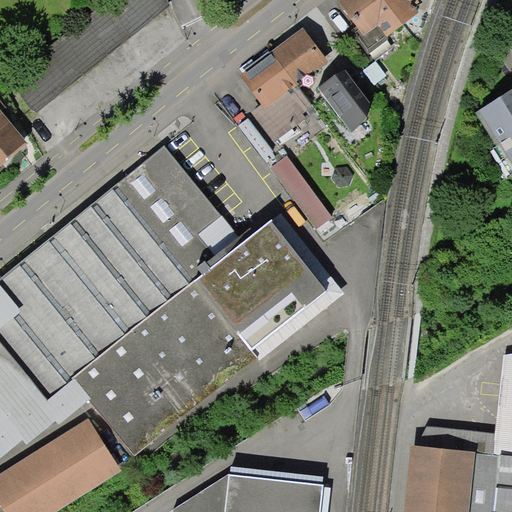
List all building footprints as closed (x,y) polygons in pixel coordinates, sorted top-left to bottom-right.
[(162,0),(118,0),(5,84),(44,150),(120,93),(181,39),(162,0)] [(336,0),(347,13),(343,16),(367,50),(390,34),(388,31),(420,9),(413,0),(336,0)] [(319,64),(294,31),(235,75),(259,106),(244,117),(270,151),(304,126),(297,117),(301,114),(315,132),(325,124),(292,79),(293,66),(306,73),(319,64)] [(375,61),(363,70),(374,84),(386,75),(375,61)] [(372,104),(345,69),(335,73),(318,87),(350,132),(367,117),(372,104)] [(511,86),(473,113),(511,170),(511,86)] [(0,121),(0,159),(18,144),(0,121)] [(236,234),(162,145),(0,265),(0,460),(82,410),(126,458),(335,295),(273,210),(236,234)] [(288,155),(272,167),(316,226),(332,214),(288,155)] [(373,189),(343,209),(351,222),(381,202),(373,189)] [(420,445),(412,445),(405,511),(511,511),(511,353),(505,353),(496,433),(426,426),(420,445)] [(47,511),(114,471),(81,425),(0,467),(0,507),(2,511),(47,511)] [(228,474),(175,508),(174,511),(320,511),(324,484),(228,474)]
